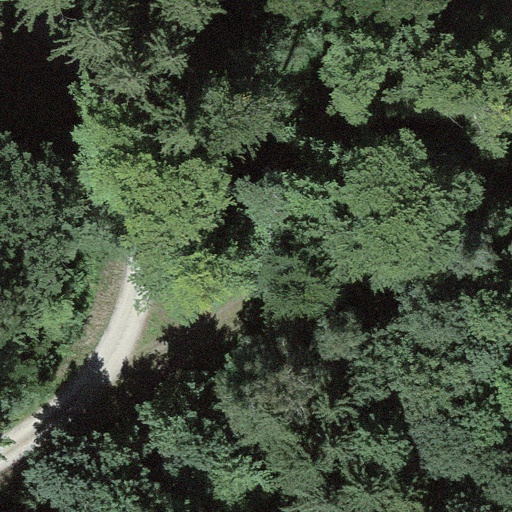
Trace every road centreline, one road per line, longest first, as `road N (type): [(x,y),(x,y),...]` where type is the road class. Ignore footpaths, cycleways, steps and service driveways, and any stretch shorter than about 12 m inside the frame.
road 1 (track): [(0,429),(128,341),(128,142),(98,71),(29,0)]
road 2 (track): [(128,341),(511,135)]
